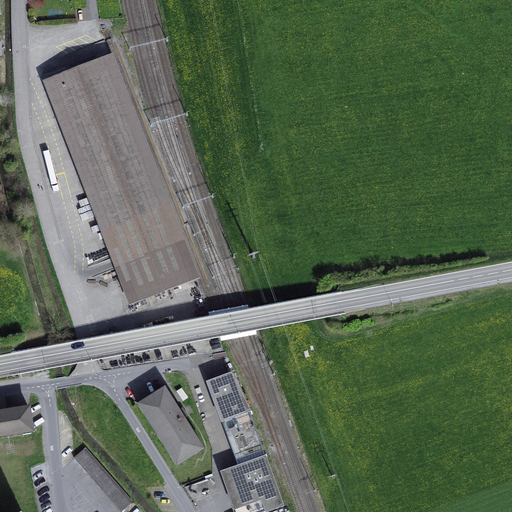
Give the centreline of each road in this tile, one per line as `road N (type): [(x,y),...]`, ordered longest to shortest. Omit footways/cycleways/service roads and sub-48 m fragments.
road 1 (secondary): [(0,364),(511,269)]
road 2 (residential): [(18,0),(25,144),(88,378)]
road 3 (residential): [(105,376),(190,511)]
road 4 (residential): [(48,384),(62,511)]
road 5 (residential): [(225,357),(105,376)]
